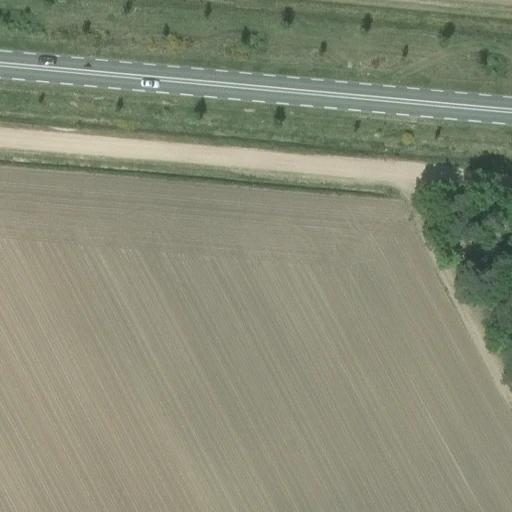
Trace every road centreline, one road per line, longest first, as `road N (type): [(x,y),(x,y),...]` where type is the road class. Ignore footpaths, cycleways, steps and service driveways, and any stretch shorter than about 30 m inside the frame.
road 1 (secondary): [(511,112),(0,64)]
road 2 (track): [(511,184),(0,139)]
road 3 (track): [(339,0),(511,16)]
